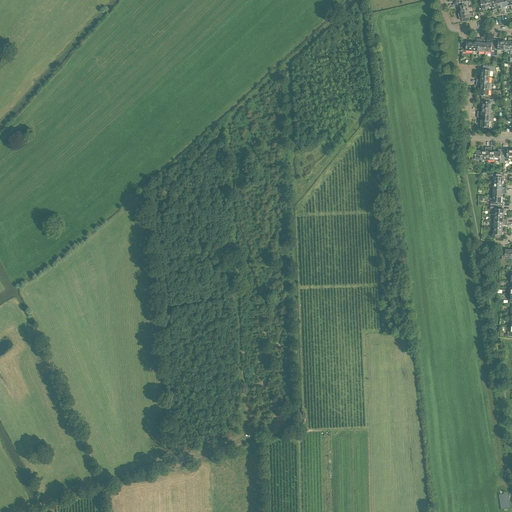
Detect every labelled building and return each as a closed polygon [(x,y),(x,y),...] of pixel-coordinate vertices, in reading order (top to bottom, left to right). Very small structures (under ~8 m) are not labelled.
[(485,9),(489,8),(486,0),(482,0),(481,0),(480,0),(476,0),(480,13),(486,11),(485,9)] [(496,12),(495,9),(493,0),(494,0),(493,0),(486,0),(489,8),(492,7),(493,12),(496,12)] [(499,0),(495,0),(494,0),(493,0),(495,9),(499,9),(500,13),(502,13),(499,0)] [(504,7),(507,6),(505,0),(499,0),(502,13),(505,12),(504,7)] [(469,17),(474,16),(473,12),(470,13),(468,7),(460,9),(460,13),(458,13),(459,19),(462,19),(462,22),(470,20),(469,17)] [(495,43),(494,56),(498,57),(498,50),(505,50),(505,42),(502,42),(502,40),(499,40),(499,41),(498,43),(495,43)] [(472,51),(473,43),(470,43),(469,41),(467,41),(467,42),(466,42),(466,44),(463,44),(463,52),(466,53),(466,51),(472,51)] [(491,56),(494,56),(495,43),(489,43),(489,44),(486,43),(485,52),(491,53),(491,56)] [(481,76),(490,77),(490,71),(494,71),(495,67),(483,66),(484,66),(483,70),(482,70),(480,70),(480,73),(481,73),(481,76)] [(491,90),(480,89),(480,93),(479,92),(479,95),(480,95),(480,96),(482,96),(481,99),(489,99),(490,96),(489,96),(489,90),(491,90)] [(495,103),(495,100),(489,99),(481,99),(481,105),(482,105),(482,108),(491,109),(491,103),(495,103)] [(482,131),(487,131),(487,132),(491,132),(491,128),(489,128),(490,122),(481,121),(481,125),(479,124),(479,127),(481,127),(482,128),(482,131)] [(511,150),(510,150),(511,149),(508,148),(508,150),(507,150),(504,149),(504,151),(504,160),(503,163),(505,163),(505,161),(509,162),(509,159),(511,158),(511,150)] [(475,159),(481,160),(482,151),(478,151),(479,150),(476,149),(476,151),(475,151),(475,152),(472,152),(472,160),(475,161),(475,159)] [(495,152),(494,161),(500,161),(500,163),(503,163),(504,160),(504,151),(504,149),(501,149),(498,149),(498,151),(498,152),(495,152)] [(503,181),(504,181),(505,175),(501,174),(502,172),(493,172),(493,177),(494,177),(494,183),(503,184),(503,181)] [(493,196),(492,202),(491,202),(491,206),(502,206),(503,200),(501,200),(502,197),(493,196)] [(502,209),(502,206),(491,206),(491,209),(495,209),(495,215),(503,216),(504,213),(505,213),(505,210),(504,210),(504,209),(502,209)] [(503,229),(494,228),(494,234),(492,234),(492,237),(500,238),(500,235),(502,235),(504,235),(504,232),(502,232),(503,229)] [(505,259),(511,259),(511,251),(511,250),(509,250),(509,249),(506,248),(506,250),(505,250),(505,252),(502,252),(502,259),(505,260),(505,259)] [(507,494),(499,495),(501,509),(510,508),(508,493),(507,493),(507,494)]
